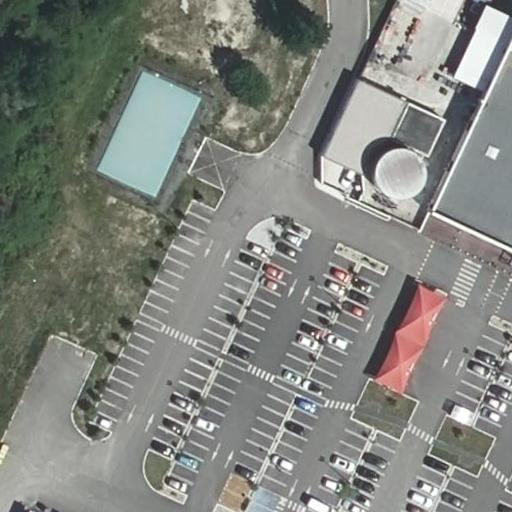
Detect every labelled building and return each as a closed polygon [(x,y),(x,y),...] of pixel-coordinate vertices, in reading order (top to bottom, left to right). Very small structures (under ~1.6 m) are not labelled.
[(511,36),(434,215),(511,251),(511,36)] [(392,135),(428,152),(444,117),(408,101),(392,135)] [(397,196),(410,192),(419,183),(423,171),(419,155),(409,146),(397,143),(384,146),(375,155),(371,168),(373,181),(379,189),(384,192),(397,196)] [(417,281),(375,382),(405,394),(447,293),(417,281)] [(218,505),(236,511),(243,511),(255,481),(230,472),(218,505)]
